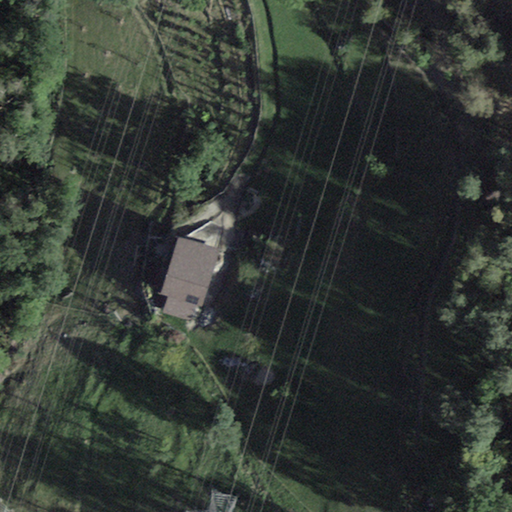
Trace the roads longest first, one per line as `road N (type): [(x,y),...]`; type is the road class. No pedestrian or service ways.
road 1 (track): [(417,511),(405,399),(468,146),(445,87),(361,0)]
road 2 (track): [(256,0),(269,85),(260,133),(219,209)]
